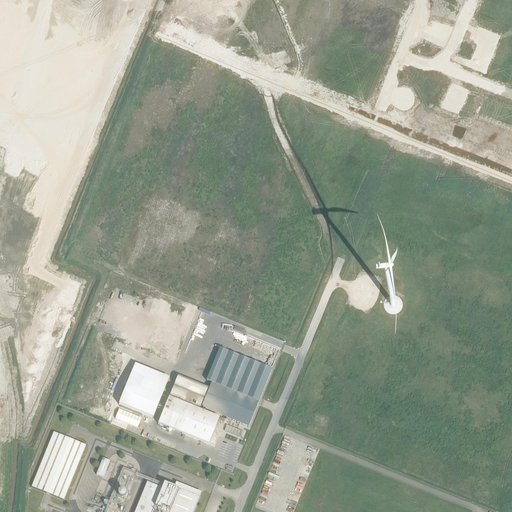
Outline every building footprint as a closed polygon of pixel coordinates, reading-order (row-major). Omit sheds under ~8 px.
[(272,369),(219,348),(205,381),(211,383),(258,402),(272,369)] [(118,405),(152,419),(168,380),(134,366),(118,405)] [(173,386),(204,398),(208,386),(178,374),(173,386)] [(248,427),(258,402),(211,383),(201,408),(248,427)] [(173,386),(168,398),(199,410),(204,398),(173,386)] [(168,398),(157,424),(214,447),(224,421),(199,410),(168,398)] [(119,409),(115,419),(137,428),(141,419),(119,409)] [(226,425),(224,431),(241,438),(243,432),(226,425)] [(31,487),(64,500),(86,446),(53,433),(31,487)] [(110,462),(103,459),(96,475),(103,478),(110,462)] [(100,488),(105,490),(109,482),(104,480),(100,488)] [(193,511),(200,498),(164,483),(152,511),(193,511)]
